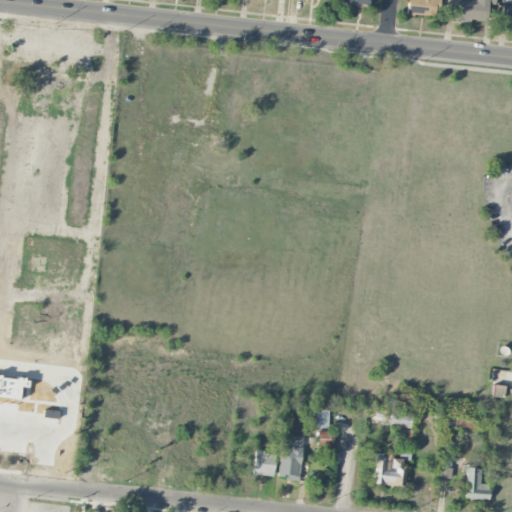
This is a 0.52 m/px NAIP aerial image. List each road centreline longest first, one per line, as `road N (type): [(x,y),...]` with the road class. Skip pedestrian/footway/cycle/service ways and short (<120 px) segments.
road 1 (tertiary): [(511,59),(0,1)]
road 2 (residential): [(268,511),(0,482)]
